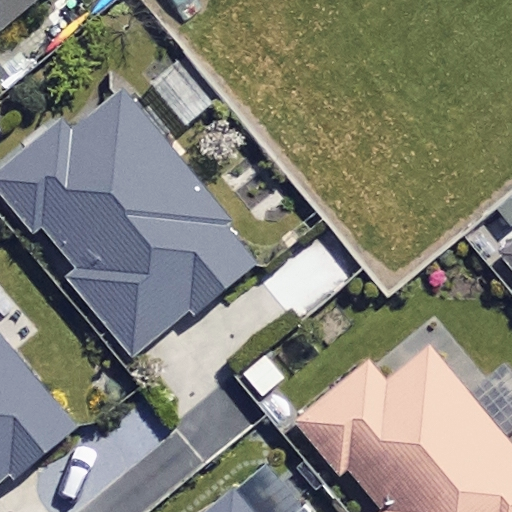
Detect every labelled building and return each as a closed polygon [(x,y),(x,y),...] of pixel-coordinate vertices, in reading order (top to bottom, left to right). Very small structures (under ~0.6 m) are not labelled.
[(0,0),(0,27),(31,0),(0,0)] [(253,251),(112,75),(0,164),(0,190),(30,228),(39,221),(73,263),(59,274),(124,355),(253,251)] [(511,243),(498,254),(511,270),(511,243)] [(0,476),(68,419),(0,337),(0,476)] [(511,511),(511,449),(425,345),(383,380),(365,358),(293,418),(337,470),(345,464),(380,505),(371,511),(511,511)] [(289,511),(252,511),(233,489),(204,511),(307,511),(300,503),(289,511)]
